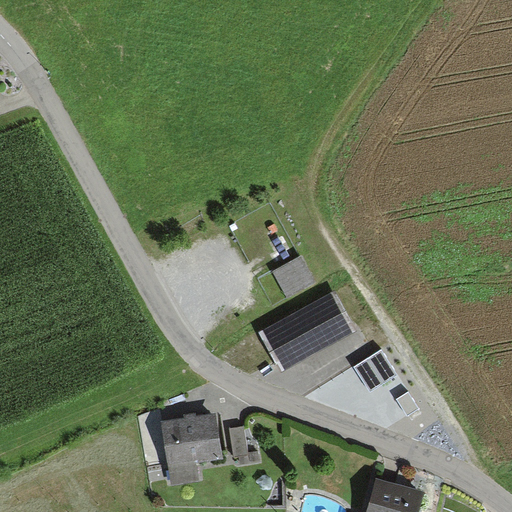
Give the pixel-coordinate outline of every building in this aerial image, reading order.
[(301,255),(273,271),(287,296),(315,281),(301,255)] [(352,331),(330,292),(263,329),(285,369),(352,331)] [(357,367),(371,390),(396,374),(381,352),(357,367)] [(408,392),(398,399),(408,415),(419,408),(408,392)] [(200,480),(197,463),(223,459),(216,413),(161,422),(171,485),(200,480)] [(230,428),(235,456),(249,454),(244,425),(230,428)] [(416,511),(423,492),(377,479),(367,511),(416,511)]
